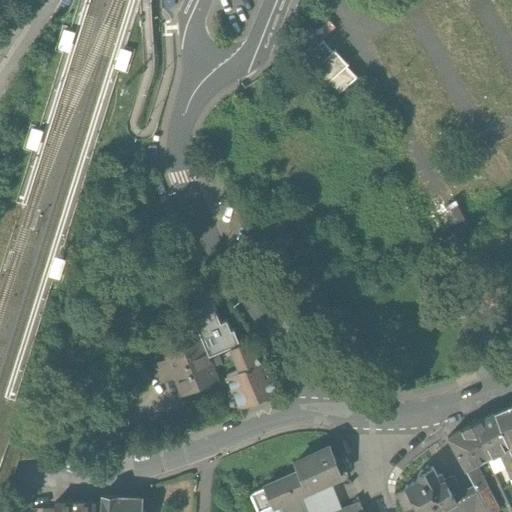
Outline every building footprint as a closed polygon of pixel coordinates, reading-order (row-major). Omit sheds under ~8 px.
[(347,64),(334,49),(332,51),(322,40),(304,56),(314,67),(313,68),(326,83),(328,82),(338,93),(356,77),(346,66),(347,64)] [(435,216),(446,238),(468,227),(457,205),(435,216)] [(212,303),(191,312),(202,339),(208,356),(230,347),(240,344),(233,329),(230,330),(226,320),(220,322),(212,303)] [(202,339),(165,354),(166,358),(174,376),(181,394),(218,379),(208,356),(202,339)] [(241,371),(227,377),(240,408),(279,392),(270,372),(253,351),(249,353),(245,342),(240,344),(230,347),(241,371)] [(148,359),(140,352),(132,360),(140,368),(148,359)] [(166,358),(153,363),(161,381),(174,376),(166,358)] [(132,360),(108,386),(125,402),(149,376),(140,368),(132,360)] [(511,406),(495,413),(511,452),(511,406)] [(511,452),(495,413),(473,423),(488,455),(500,449),(511,477),(511,476),(511,452)] [(488,455),(473,423),(450,438),(467,470),(478,463),(489,458),(488,455)] [(329,446),(294,461),(298,471),(250,492),(258,511),(273,504),(279,501),(299,493),(342,474),(329,446)] [(494,511),(501,508),(478,463),(467,470),(476,487),(489,511),(494,511)] [(432,466),(428,465),(421,468),(421,472),(418,474),(420,477),(406,485),(407,487),(398,492),(407,508),(416,503),(421,511),(473,511),(476,511),(466,493),(457,498),(446,478),(445,479),(441,472),(439,474),(434,465),(432,466)] [(489,511),(476,487),(466,493),(476,511),(489,511)] [(306,511),(299,493),(279,501),(283,511),(306,511)] [(140,511),(141,499),(100,497),(99,511),(140,511)] [(55,511),(56,502),(43,501),(42,511),(55,511)] [(365,511),(360,501),(331,511),(365,511)] [(94,511),(95,503),(56,502),(55,511),(94,511)]
